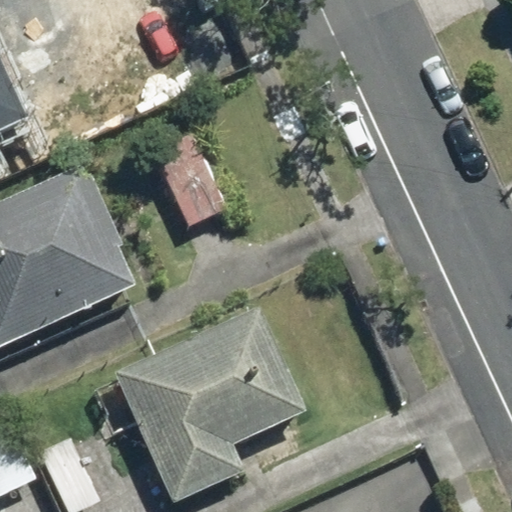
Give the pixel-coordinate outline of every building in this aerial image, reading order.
[(103,0),(2,0),(0,1),(0,165),(12,160),(5,144),(141,83),(103,0)] [(193,142),(151,163),(183,231),(226,211),(193,142)] [(76,173),(0,207),(0,354),(131,295),(76,173)] [(255,317),(108,383),(166,511),(168,511),(241,479),(229,454),(302,421),(255,317)] [(0,409),(0,497),(33,482),(0,409)] [(71,444),(41,458),(67,511),(98,511),(104,509),(71,444)]
